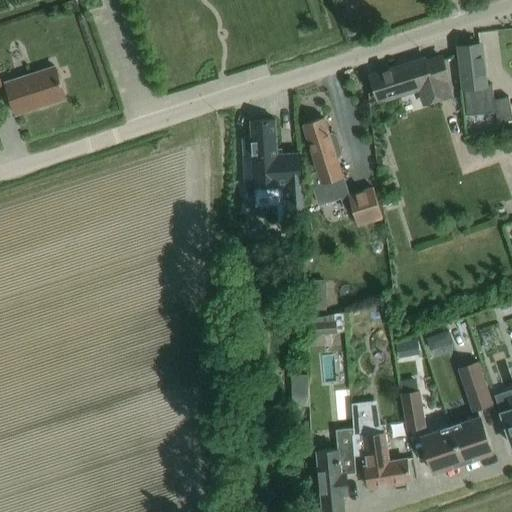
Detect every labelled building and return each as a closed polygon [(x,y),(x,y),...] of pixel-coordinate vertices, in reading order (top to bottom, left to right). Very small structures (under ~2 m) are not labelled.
[(467,115),(496,111),(498,121),(511,119),(508,97),(494,99),(491,84),(484,85),(479,43),(458,46),(467,115)] [(370,76),(376,95),(378,100),(418,87),(423,102),(449,94),(444,79),(447,78),(440,57),(425,62),(424,59),(370,76)] [(5,83),(9,95),(15,114),(64,98),(54,67),(5,83)] [(323,117),(302,123),(317,170),(307,173),(318,205),(340,198),(344,210),(352,208),(349,195),(343,176),(342,177),(335,157),(338,156),(340,152),(335,135),(330,132),(328,133),(323,117)] [(245,188),(255,188),(255,195),(277,195),(280,226),(304,224),(304,221),(311,220),(310,203),(303,203),(300,171),(298,152),(280,153),(280,148),(275,148),(273,118),(249,120),(250,136),(242,137),(244,156),(243,156),(245,188)] [(373,188),(349,195),(352,208),(358,226),(382,219),(373,188)] [(323,321),(309,322),(310,334),(324,333),(323,321)] [(437,334),(426,338),(430,350),(441,346),(437,334)] [(491,403),(477,361),(458,367),(472,409),(491,403)] [(293,406),(309,405),(308,375),(292,375),(293,406)] [(407,431),(424,428),(420,391),(402,393),(407,431)] [(388,462),(383,432),(382,424),(380,424),(377,400),(370,401),(350,403),(352,427),(352,434),(351,434),(353,455),(362,454),(367,487),(408,480),(405,459),(388,462)] [(511,407),(501,412),(511,444),(511,407)] [(479,415),(449,425),(461,462),(491,452),(479,415)] [(433,471),(461,462),(449,425),(421,435),(433,471)] [(319,475),(321,495),(322,511),(332,511),(343,511),(341,494),(347,494),(345,473),(355,472),(353,455),(351,434),(352,434),(352,427),(336,429),(338,447),(316,449),(318,475),(319,475)]
